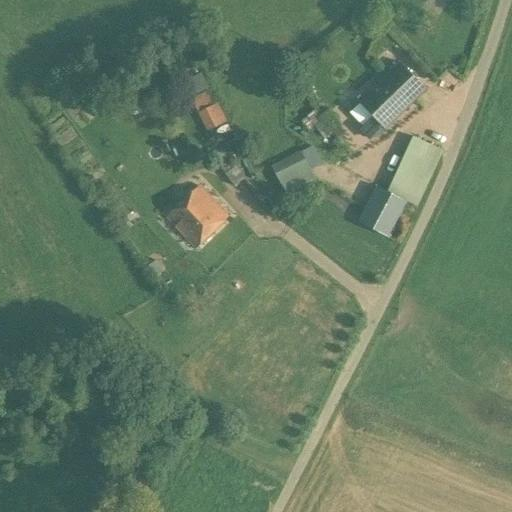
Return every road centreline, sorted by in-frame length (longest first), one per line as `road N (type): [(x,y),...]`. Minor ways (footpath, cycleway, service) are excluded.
road 1 (unclassified): [(273,511),(426,218),(505,0)]
road 2 (track): [(0,373),(111,342),(145,363),(213,434),(295,471)]
road 3 (unknown): [(369,324),(207,174)]
road 4 (unknown): [(472,106),(435,110),(344,178),(334,175),(314,138)]
